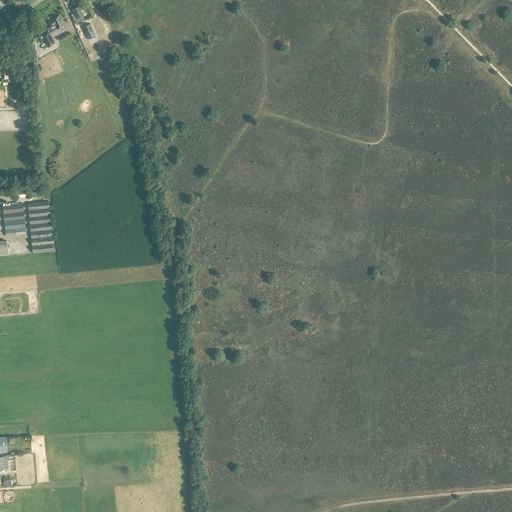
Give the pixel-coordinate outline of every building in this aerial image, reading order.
[(79,6),(73,9),(77,18),(83,15),(79,6)] [(52,19),(52,20),(48,22),(51,27),(53,25),(54,27),(56,26),(57,29),(65,25),(59,15),(52,19)] [(84,26),(89,38),(90,39),(96,37),(96,35),(91,23),(91,24),(84,26)] [(48,46),(55,43),(49,33),(43,37),(48,46)] [(8,82),(8,79),(9,78),(9,69),(0,69),(1,71),(1,72),(0,71),(0,76),(1,76),(1,77),(1,79),(2,79),(3,82),(8,82)] [(0,128),(9,129),(10,111),(7,111),(7,107),(6,107),(6,112),(0,112),(0,128)] [(28,213),(49,212),(49,208),(36,209),(36,206),(49,205),(48,201),(27,203),(28,213)] [(3,213),(4,226),(24,225),(24,220),(23,212),(3,213)] [(31,245),(43,245),(43,241),(52,241),(52,237),(31,238),(31,245)]
